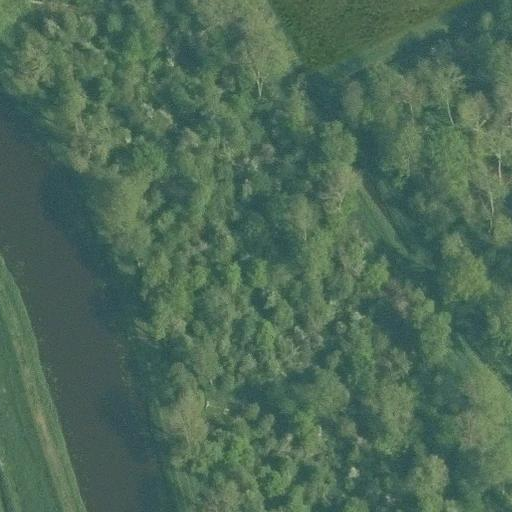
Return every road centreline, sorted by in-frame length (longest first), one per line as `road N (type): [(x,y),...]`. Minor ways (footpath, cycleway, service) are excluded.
road 1 (track): [(511,444),(237,0)]
road 2 (track): [(190,511),(153,365),(108,236),(65,148),(0,73)]
